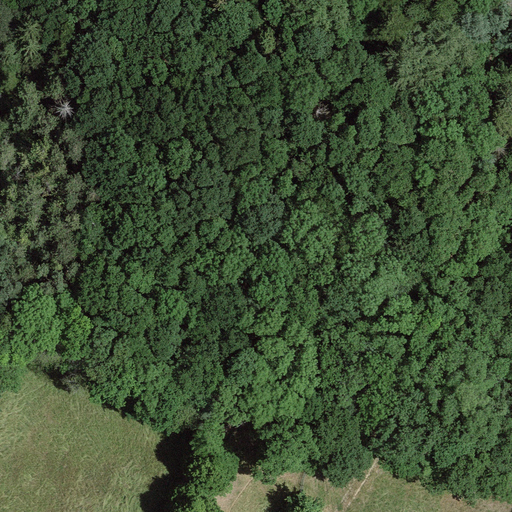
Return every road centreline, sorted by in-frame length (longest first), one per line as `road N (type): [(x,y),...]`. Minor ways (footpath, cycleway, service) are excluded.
road 1 (track): [(488,0),(480,67),(198,410),(173,511)]
road 2 (track): [(329,511),(358,459),(480,67)]
